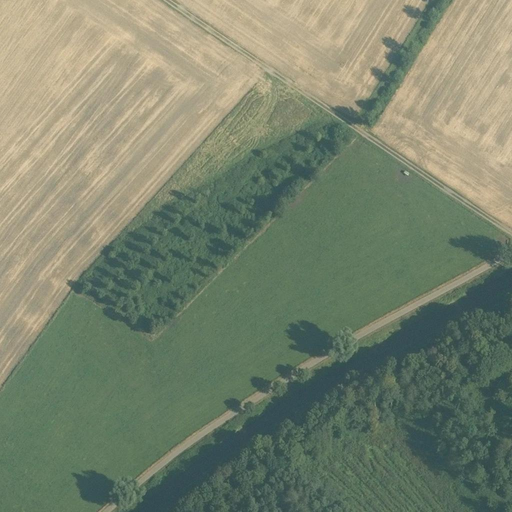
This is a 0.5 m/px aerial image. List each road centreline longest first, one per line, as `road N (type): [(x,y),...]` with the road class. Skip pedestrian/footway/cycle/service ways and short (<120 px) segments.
road 1 (track): [(107,511),(162,460),(238,409),(511,250)]
road 2 (track): [(511,231),(163,0)]
road 3 (track): [(443,0),(357,129)]
